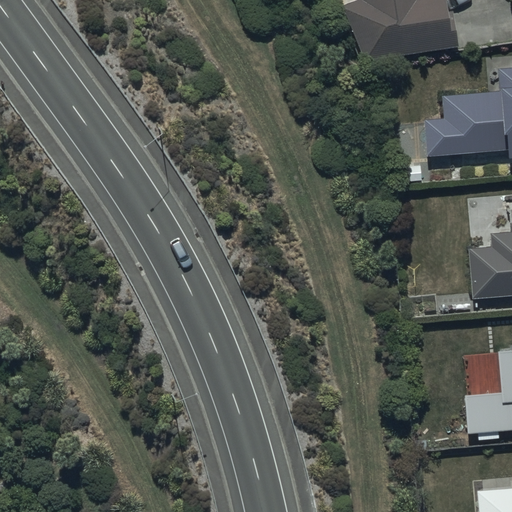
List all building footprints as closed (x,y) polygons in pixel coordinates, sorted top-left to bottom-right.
[(355,0),(341,5),(362,60),(455,45),(451,8),(444,9),(443,0),(355,0)] [(442,117),(422,118),(425,154),(504,149),(504,155),(511,154),(511,66),(495,68),(497,90),(440,94),(442,117)] [(490,245),(468,247),(471,297),(511,293),(511,221),(508,222),(509,229),(489,231),(490,245)] [(497,391),(463,393),(466,432),(511,428),(511,346),(493,348),(497,391)] [(511,511),(511,485),(475,489),(476,511),(511,511)]
